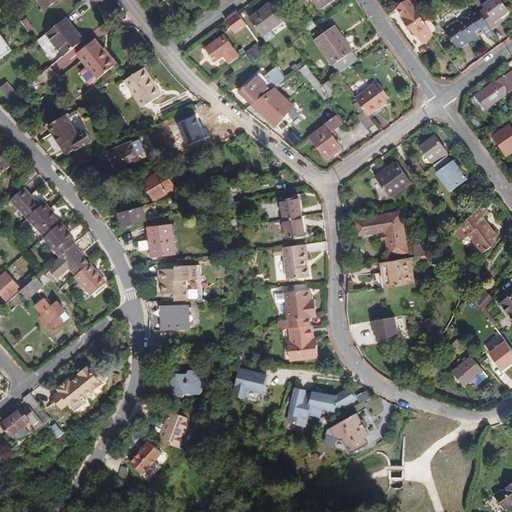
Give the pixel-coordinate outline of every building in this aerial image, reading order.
[(58,0),(37,0),(44,10),(58,0)] [(312,0),(320,11),(335,0),(312,0)] [(416,12),(408,0),(395,9),(401,17),(402,17),(417,37),(416,37),(421,44),(433,35),(431,32),(425,24),(416,12)] [(407,0),(408,0),(416,12),(421,8),(415,0),(407,0)] [(502,19),(510,13),(500,0),(490,0),(482,6),(484,9),(479,13),(492,31),(497,27),(495,24),(502,19)] [(271,30),(284,20),(271,2),(249,18),(267,42),(275,36),(271,30)] [(455,23),(448,29),(444,25),(441,27),(460,53),(463,51),(461,48),(469,42),(472,46),(481,39),(479,37),(484,34),(485,36),(492,31),(479,13),(477,10),(471,14),(472,15),(467,19),(465,18),(456,25),(455,23)] [(259,41),(238,12),(232,17),(253,45),(257,42),(259,41)] [(84,40),(65,18),(47,33),(65,55),(84,40)] [(34,29),(26,19),(22,22),(29,32),(34,29)] [(304,26),(308,32),(316,26),(311,20),(304,26)] [(425,24),(431,32),(436,29),(430,21),(425,24)] [(314,40),(339,73),(358,59),(334,26),(314,40)] [(0,58),(11,50),(0,35),(0,58)] [(205,49),(214,62),(225,55),(231,63),(240,56),(225,35),(205,49)] [(98,78),(116,65),(107,53),(105,54),(103,52),(105,51),(95,39),(78,53),(83,60),(88,66),(98,78)] [(248,50),(255,59),(265,52),(257,42),(253,45),(248,50)] [(69,60),(74,68),(83,60),(78,53),(69,60)] [(240,94),(251,105),(286,78),(277,65),(263,75),(261,72),(240,94)] [(79,76),(88,86),(98,78),(88,66),(80,72),(79,76)] [(42,85),(56,74),(50,67),(36,78),(42,85)] [(157,85),(146,67),(144,68),(155,87),(156,86),(157,85)] [(162,95),(156,86),(155,87),(144,68),(125,80),(142,108),(162,95)] [(313,72),(322,85),(329,80),(319,68),(313,72)] [(306,77),(317,90),(322,85),(313,72),(306,77)] [(482,103),(485,109),(499,98),(500,100),(511,91),(511,75),(510,72),(494,84),(493,84),(475,97),(481,104),(482,103)] [(317,90),(324,100),(338,90),(330,80),(329,80),(322,85),(317,90)] [(16,95),(6,83),(0,88),(0,89),(9,100),(16,95)] [(386,100),(387,100),(390,98),(379,83),(376,85),(386,100)] [(355,98),(369,116),(382,106),(381,104),(386,100),(376,85),(375,84),(355,98)] [(274,88),(252,105),(275,126),(286,114),(285,114),(293,105),(274,88)] [(354,104),(359,112),(364,109),(358,101),(354,104)] [(357,116),(367,130),(375,124),(365,111),(357,116)] [(80,135),(68,114),(49,125),(58,140),(59,139),(63,145),(62,146),(67,154),(76,149),(77,151),(93,141),(87,131),(80,135)] [(327,160),(343,148),(331,133),(343,124),(336,115),(309,136),(327,160)] [(511,128),(510,126),(493,137),(506,156),(511,151),(511,128)] [(225,142),(221,129),(206,133),(210,146),(225,142)] [(420,146),(431,163),(447,152),(435,136),(420,146)] [(11,167),(2,157),(13,147),(5,138),(0,142),(0,175),(3,174),(5,171),(11,167)] [(149,159),(141,138),(108,152),(117,173),(149,159)] [(418,157),(426,167),(431,163),(424,153),(418,157)] [(437,172),(451,191),(468,179),(454,160),(452,161),(448,155),(434,165),(439,171),(437,172)] [(408,166),(416,178),(424,172),(416,160),(408,166)] [(391,198),(412,183),(396,162),(384,171),(386,173),(377,179),(391,198)] [(207,180),(205,175),(210,172),(205,163),(188,172),(196,187),(207,180)] [(25,188),(40,175),(33,168),(18,180),(25,188)] [(176,194),(182,190),(176,181),(173,183),(165,169),(144,182),(155,200),(167,193),(168,195),(176,194)] [(377,179),(386,173),(384,171),(376,177),(377,179)] [(45,202),(53,195),(44,184),(31,195),(25,188),(11,200),(27,218),(28,218),(37,210),(45,202)] [(233,202),(231,192),(216,194),(218,204),(233,202)] [(303,216),(300,197),(282,200),(285,219),(303,216)] [(56,218),(49,210),(51,209),(45,202),(37,210),(28,218),(45,237),(61,223),(56,218)] [(494,239),(497,237),(491,228),(490,228),(482,217),(489,213),(482,204),(455,232),(461,240),(469,234),(483,253),(497,243),(494,239)] [(147,221),(144,206),(120,212),(123,226),(147,221)] [(58,216),(51,209),(49,210),(56,218),(58,216)] [(390,255),(408,252),(402,212),(383,215),(384,216),(356,220),(358,235),(386,231),(386,233),(387,240),(390,255)] [(306,235),(303,216),(285,219),(288,238),(306,235)] [(74,245),(76,243),(75,241),(88,230),(82,222),(81,221),(70,231),(74,236),(72,238),(66,230),(68,229),(62,222),(61,223),(45,237),(44,237),(60,257),(72,246),(74,245)] [(176,253),(173,225),(152,227),(154,248),(152,248),(153,256),(176,253)] [(70,231),(68,229),(66,230),(72,238),(74,236),(70,231)] [(82,255),(96,242),(89,231),(76,243),(74,245),(82,255)] [(309,260),(307,244),(273,248),(273,254),(284,253),(287,279),(310,276),(309,266),(306,266),(305,261),(309,260)] [(414,246),(416,257),(433,254),(428,244),(414,246)] [(82,255),(74,245),(72,246),(82,256),(83,255),(82,255)] [(53,282),(70,267),(76,275),(90,264),(83,255),(82,256),(72,246),(60,257),(43,271),(53,282)] [(415,283),(411,258),(382,263),(384,273),(389,272),(391,287),(415,283)] [(92,295),(105,284),(100,278),(102,277),(90,264),(76,275),(75,276),(92,295)] [(204,299),(202,265),(175,266),(175,269),(160,269),(161,282),(164,282),(164,294),(177,293),(177,300),(204,299)] [(0,293),(6,300),(20,288),(6,272),(0,277),(0,293)] [(45,284),(49,280),(46,276),(42,272),(40,274),(38,276),(45,284)] [(26,286),(37,277),(33,273),(26,279),(28,281),(24,284),(26,286)] [(27,300),(44,286),(37,277),(26,286),(20,292),(27,300)] [(481,292),(477,289),(471,295),(480,306),(489,295),(482,290),(481,292)] [(313,317),(312,306),(309,306),(308,302),(311,300),(310,290),(285,293),(286,302),(288,320),(284,320),(285,328),(285,329),(289,329),(310,326),(309,318),(313,317)] [(286,302),(285,293),(275,294),(276,303),(286,302)] [(485,308),(493,299),(489,295),(480,306),(494,325),(496,323),(485,308)] [(511,316),(511,295),(502,303),(511,316)] [(64,323),(59,316),(66,311),(58,301),(51,307),(45,299),(35,306),(43,315),(41,317),(42,320),(44,322),(45,323),(47,325),(48,326),(50,324),(55,330),(64,323)] [(318,325),(315,299),(311,300),(308,302),(309,306),(312,306),(313,317),(309,318),(310,326),(312,326),(318,325)] [(188,328),(188,307),(162,307),(163,329),(188,328)] [(375,321),(379,340),(399,336),(395,317),(375,321)] [(313,345),(312,340),(313,339),(312,326),(310,326),(289,329),(291,342),(288,342),(290,360),(319,357),(317,345),(313,345)] [(506,341),(496,327),(491,331),(501,345),(506,341)] [(452,353),(461,343),(457,340),(448,349),(452,353)] [(511,351),(511,349),(506,341),(501,345),(500,346),(506,356),(511,351)] [(246,358),(247,350),(237,349),(236,357),(246,358)] [(511,371),(511,351),(506,356),(496,363),(506,376),(511,371)] [(483,370),(471,356),(453,372),(465,385),(483,370)] [(82,399),(93,390),(94,392),(103,385),(104,384),(102,382),(105,380),(106,377),(107,374),(104,371),(100,370),(98,371),(95,373),(89,366),(79,373),(81,375),(72,382),(70,379),(58,389),(60,392),(53,397),(62,409),(69,403),(71,406),(78,401),(78,402),(82,399)] [(200,393),(206,384),(204,379),(202,379),(197,375),(195,371),(190,370),(187,374),(178,374),(171,381),(169,381),(167,383),(168,386),(167,386),(170,391),(176,392),(177,396),(184,397),(186,393),(200,393)] [(269,380),(243,374),(238,399),(248,402),(250,393),(265,396),(269,380)] [(308,414),(312,397),(304,395),(305,391),(296,389),(293,401),(289,400),(287,407),(291,408),(288,420),(305,424),(308,414)] [(320,417),(322,409),(328,410),(332,417),(356,402),(349,392),(337,400),(324,397),(321,392),(317,391),(313,394),(312,397),(308,414),(320,417)] [(51,420),(30,393),(24,398),(30,406),(44,422),(45,423),(46,424),(51,420)] [(76,412),(85,404),(82,399),(78,402),(78,401),(71,406),(76,412)] [(25,425),(31,420),(37,429),(45,423),(44,422),(30,406),(24,410),(22,408),(3,423),(13,436),(22,428),(22,427),(25,425)] [(190,419),(192,414),(172,408),(170,411),(190,419)] [(179,448),(190,419),(170,411),(165,425),(159,440),(179,448)] [(370,435),(365,427),(362,421),(357,413),(328,430),(326,435),(342,440),(350,454),(370,443),(366,437),(370,435)] [(188,451),(199,422),(190,419),(179,448),(188,451)] [(159,440),(165,425),(156,422),(150,437),(159,440)] [(31,433),(25,425),(22,427),(22,428),(13,436),(16,439),(31,433)] [(143,474),(162,453),(149,442),(130,462),(143,474)] [(511,482),(503,489),(495,495),(505,510),(511,504),(511,482)]
